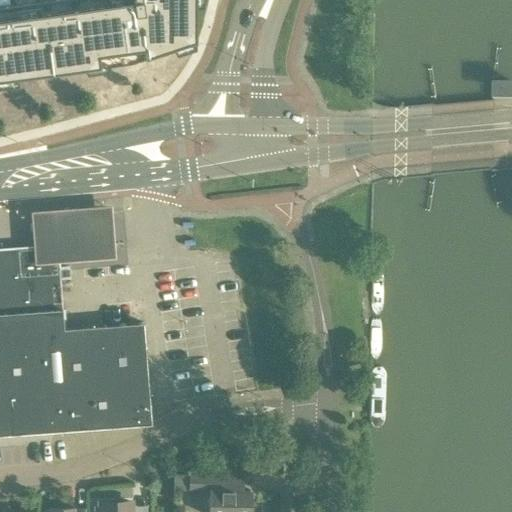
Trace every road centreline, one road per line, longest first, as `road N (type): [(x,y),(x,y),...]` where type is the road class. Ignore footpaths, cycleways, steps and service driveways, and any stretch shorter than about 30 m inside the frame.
road 1 (secondary): [(245,148),(511,129)]
road 2 (secondary): [(2,183),(191,149),(245,148)]
road 3 (residential): [(0,478),(63,472),(222,415)]
road 4 (tertiary): [(245,148),(245,92),(272,0)]
